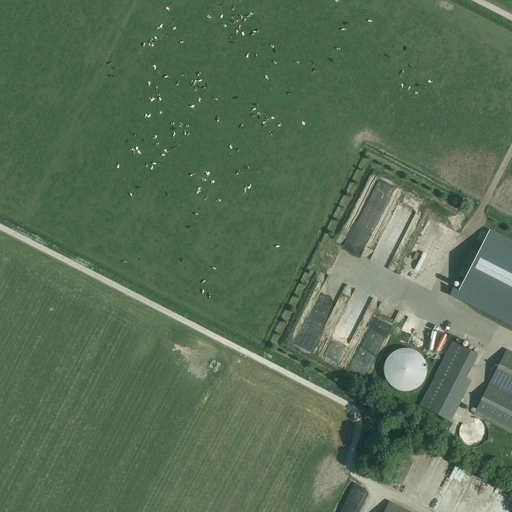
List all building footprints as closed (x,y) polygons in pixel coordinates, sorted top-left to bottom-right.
[(511,324),(511,243),(489,232),(457,296),(511,324)] [(447,258),(450,251),(449,250),(453,241),(438,234),(426,259),(438,264),(442,256),(447,258)] [(323,267),(305,307),(313,311),(331,271),(323,267)] [(360,284),(350,280),(333,312),(343,317),(360,284)] [(351,312),(362,317),(367,306),(356,301),(351,312)] [(448,392),(440,413),(456,419),(472,377),(470,376),(479,352),(452,342),(435,387),(448,392)] [(511,352),(507,350),(490,384),(511,395),(511,352)] [(511,433),(511,395),(490,384),(474,414),(511,433)] [(442,505),(453,460),(442,457),(438,474),(432,472),(425,501),(442,505)] [(461,511),(487,511),(499,477),(490,474),(490,472),(483,470),(482,473),(459,464),(445,504),(462,510),(461,511)] [(384,511),(410,511),(390,502),(384,511)]
